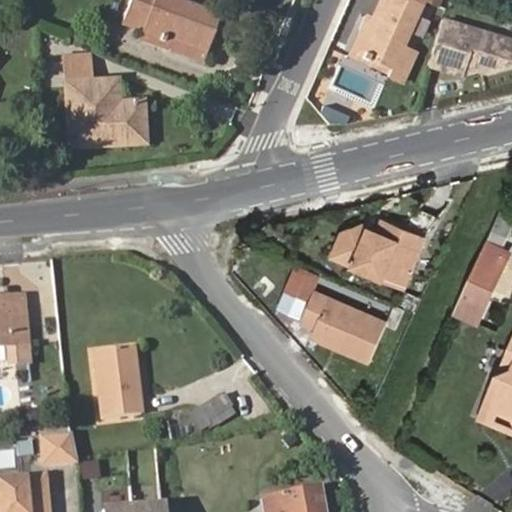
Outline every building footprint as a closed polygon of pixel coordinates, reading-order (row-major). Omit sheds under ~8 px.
[(222,15),(183,0),(137,0),(127,26),(161,38),(163,34),(207,51),(222,15)] [(385,58),(382,67),(397,74),(411,43),(401,40),(419,0),(376,0),(367,20),(355,45),(385,58)] [(355,45),(367,20),(355,15),(340,47),(352,52),(355,45)] [(511,40),(452,22),(439,69),(474,78),(476,69),(493,74),(511,69),(511,40)] [(352,52),(382,67),(385,58),(355,45),(352,52)] [(101,101),(99,79),(63,80),(66,142),(140,140),(137,100),(114,100),(101,101)] [(112,79),(99,79),(101,101),(114,100),(112,79)] [(511,204),(506,201),(495,226),(511,234),(511,204)] [(384,219),(381,228),(392,233),(396,224),(384,219)] [(392,233),(381,228),(364,221),(342,232),(333,255),(407,287),(426,238),(396,224),(392,233)] [(511,250),(489,239),(459,307),(484,319),(511,254),(511,250)] [(302,265),(296,278),(313,286),(319,273),(302,265)] [(302,308),(313,286),(296,278),(285,300),(302,308)] [(368,361),(388,321),(313,286),(302,308),(297,318),(309,324),(306,331),(368,361)] [(27,292),(2,293),(5,335),(28,334),(27,292)] [(483,360),(489,347),(482,344),(477,357),(483,360)] [(99,418),(136,413),(141,413),(134,346),(93,351),(99,418)] [(511,352),(509,360),(511,363),(511,373),(496,410),(511,417),(511,423),(511,352)] [(229,405),(223,393),(200,410),(206,420),(229,405)] [(74,462),(71,435),(42,437),(43,464),(74,462)] [(98,462),(81,463),(82,479),(100,477),(98,462)] [(15,484),(16,511),(40,511),(38,482),(15,484)] [(16,511),(15,484),(0,485),(0,511),(16,511)] [(261,498),(263,511),(322,511),(318,488),(261,498)]
